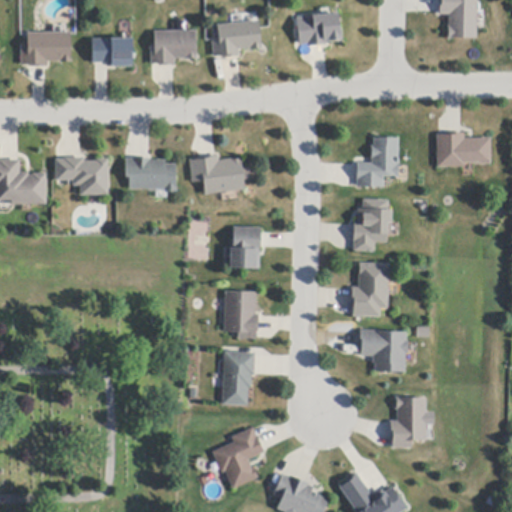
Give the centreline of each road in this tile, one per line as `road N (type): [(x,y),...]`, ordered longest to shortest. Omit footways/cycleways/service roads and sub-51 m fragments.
road 1 (residential): [(0,114),(185,111),(392,89),(511,87)]
road 2 (residential): [(317,408),(303,376),(308,182),(295,99)]
